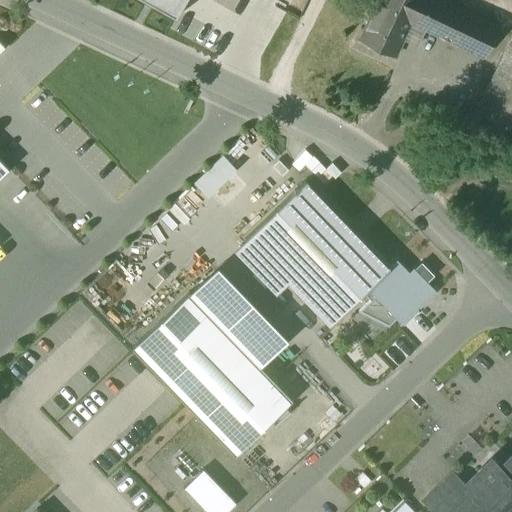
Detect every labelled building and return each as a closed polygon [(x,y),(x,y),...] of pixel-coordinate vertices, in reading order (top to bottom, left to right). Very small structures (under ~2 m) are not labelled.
[(158,0),(191,16),(199,0),(158,0)] [(498,27),(440,0),(378,0),(376,6),(411,22),(484,56),(498,27)] [(411,22),(376,6),(360,40),(394,56),(411,22)] [(511,33),(476,111),(511,128),(511,33)] [(227,152),(200,182),(216,196),(243,166),(227,152)] [(0,177),(9,169),(0,159),(0,177)] [(389,267),(305,180),(245,238),(330,326),(364,293),(390,268),(389,267)] [(408,274),(395,261),(389,267),(390,268),(364,293),(370,300),(359,311),(388,326),(398,316),(403,321),(400,324),(401,325),(417,310),(415,308),(431,293),(424,285),(426,284),(413,270),(408,274)] [(219,267),(131,352),(232,456),(287,403),(256,372),(290,340),(219,267)] [(511,511),(511,455),(500,467),(492,459),(465,485),(464,486),(471,494),(458,507),(462,511),(511,511)] [(203,469),(184,488),(207,511),(226,511),(236,503),(203,469)] [(454,473),(424,501),(434,511),(462,511),(458,507),(471,494),(464,486),(465,485),(454,473)] [(47,511),(37,501),(25,511),(47,511)]
